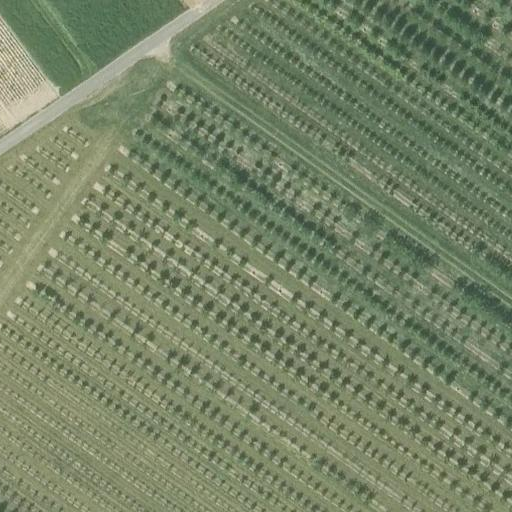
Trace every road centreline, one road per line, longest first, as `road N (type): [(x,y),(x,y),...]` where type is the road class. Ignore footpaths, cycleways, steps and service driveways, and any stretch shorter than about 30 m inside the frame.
road 1 (track): [(511,303),(149,46)]
road 2 (track): [(0,148),(216,0)]
